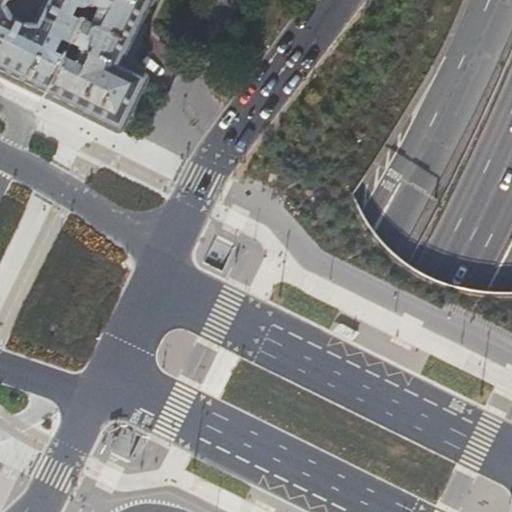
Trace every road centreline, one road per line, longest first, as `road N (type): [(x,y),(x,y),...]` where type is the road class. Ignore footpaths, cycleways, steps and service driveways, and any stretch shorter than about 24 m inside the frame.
road 1 (trunk): [(401,0),(184,511)]
road 2 (trunk): [(449,107),(196,511)]
road 3 (trunk): [(359,0),(305,89),(261,142),(173,201),(63,213),(0,190)]
road 4 (trunk): [(449,107),(251,511)]
road 5 (primary): [(511,452),(186,294),(155,262)]
road 6 (trunk): [(511,154),(329,511)]
road 7 (trunk): [(178,511),(154,425),(114,349),(52,287),(0,250)]
road 8 (primary): [(331,0),(209,160),(155,262)]
road 9 (primary): [(95,390),(354,511)]
road 10 (trunk): [(0,329),(33,363),(62,436),(69,511)]
road 11 (primary): [(155,262),(9,161)]
road 12 (trunk): [(431,511),(511,358)]
road 13 (primary): [(155,262),(95,390)]
road 14 (primary): [(95,390),(34,511)]
